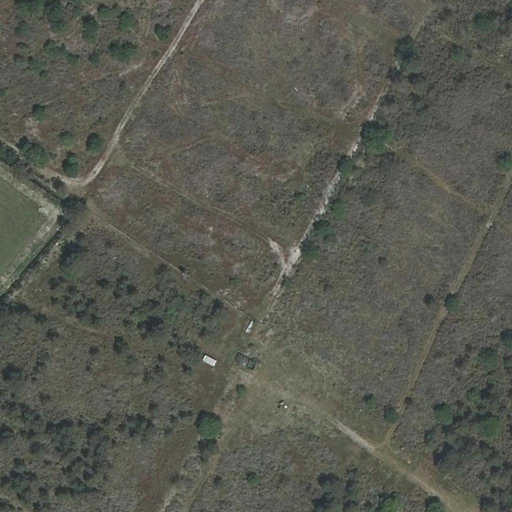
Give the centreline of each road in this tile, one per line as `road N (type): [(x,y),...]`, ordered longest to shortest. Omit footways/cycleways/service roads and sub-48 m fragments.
road 1 (track): [(202,0),(125,119),(119,146),(141,170),(275,245),(286,272),(273,294),(226,329),(224,353),(240,370)]
road 2 (track): [(286,272),(433,0)]
road 3 (track): [(0,281),(53,219),(0,175)]
